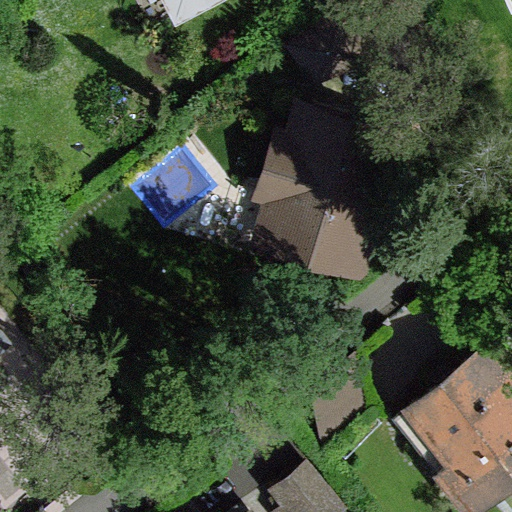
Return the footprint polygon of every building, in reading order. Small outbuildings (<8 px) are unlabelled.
[(385,50),(348,0),(343,0),(289,40),(328,92),(385,50)] [(289,189),(276,233),(353,256),(392,135),(313,112),(302,145),(283,139),(270,185),(289,189)] [(511,352),(497,334),(399,411),(471,501),(511,469),(511,352)] [(358,349),(310,383),(322,442),(367,404),(358,349)] [(111,477),(157,438),(119,394),(73,432),(111,477)] [(330,511),(342,503),(307,460),(266,495),(280,511),(330,511)]
